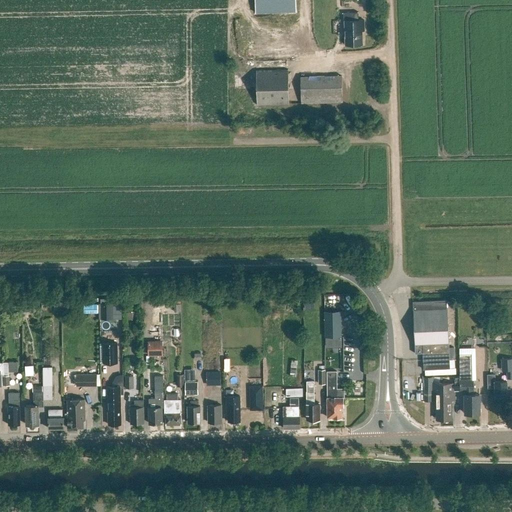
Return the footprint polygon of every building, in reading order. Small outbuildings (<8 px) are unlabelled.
[(295,0),(254,0),(255,13),(296,11),(295,0)] [(345,45),(363,45),(362,31),(364,31),(364,20),(359,20),(358,12),(343,13),(343,21),(344,21),(345,45)] [(257,105),(289,104),(288,69),(256,70),(257,105)] [(342,102),(341,76),(300,77),(301,103),(342,102)] [(447,300),(413,302),(415,354),(423,354),(423,370),(450,368),(447,300)] [(100,303),(101,319),(113,318),(113,303),(100,303)] [(325,310),(325,336),(341,336),(341,310),(325,310)] [(162,340),(148,341),(148,356),(162,356),(162,340)] [(102,342),(103,363),(118,363),(117,342),(102,342)] [(459,377),(459,391),(465,391),(465,414),(479,413),(479,395),(473,395),(473,391),(474,391),(473,380),(472,380),(471,354),(459,354),(460,377),(459,377)] [(511,358),(502,358),(502,371),(511,370),(511,358)] [(34,367),(25,367),(25,375),(35,375),(34,367)] [(43,367),(44,400),(53,400),(52,367),(43,367)] [(203,385),(219,384),(219,371),(203,371),(203,385)] [(327,398),(327,417),(333,417),(333,418),(334,418),(335,419),(339,419),(340,418),(342,418),(341,407),(343,407),(343,398),(337,398),(337,371),(327,372),(327,394),(327,398)] [(76,386),(97,386),(97,374),(76,374),(76,386)] [(495,375),(487,375),(487,389),(495,389),(495,397),(507,396),(507,381),(495,381),(495,375)] [(126,388),(133,388),(133,376),(125,376),(126,388)] [(442,419),(442,410),(444,410),(443,394),(442,394),(442,383),(440,383),(440,377),(424,377),(424,393),(432,393),(433,401),(436,401),(436,419),(442,419)] [(444,410),(442,410),(442,419),(451,419),(451,401),(455,401),(455,391),(459,391),(459,377),(454,377),(454,383),(442,383),(442,394),(443,394),(444,410)] [(306,392),(306,403),(306,410),(307,410),(307,419),(311,419),(311,420),(312,420),(312,422),(319,422),(319,420),(320,420),(320,411),(321,408),(320,405),(320,403),(314,403),(314,381),(307,381),(307,392),(306,392)] [(197,382),(186,382),(186,395),(197,394),(197,382)] [(263,410),(262,385),(249,385),(250,410),(263,410)] [(108,396),(108,409),(108,425),(114,424),(114,425),(119,425),(119,424),(121,424),(120,386),(107,387),(108,396)] [(210,399),(210,405),(208,405),(208,422),(222,422),(221,405),(214,405),(214,387),(204,387),(204,399),(210,399)] [(286,396),(302,396),(302,388),(286,388),(286,396)] [(149,407),(149,424),(162,423),(162,408),(164,407),(164,400),(163,391),(155,391),(155,398),(149,398),(149,407)] [(9,393),(9,406),(8,406),(8,425),(20,425),(20,406),(19,406),(19,392),(9,393)] [(39,407),(44,407),(43,392),(33,392),(33,405),(26,406),(26,425),(39,424),(39,407)] [(82,397),(82,399),(67,400),(68,428),(70,428),(71,429),(74,429),(75,428),(84,428),(83,421),(85,420),(85,399),(84,399),(84,397),(82,397)] [(239,397),(227,397),(227,415),(229,415),(229,421),(230,421),(232,423),(237,423),(238,421),(240,421),(239,397)] [(298,397),(291,397),(292,406),(283,406),(284,428),(300,427),(299,415),(298,397)] [(135,400),(135,404),(130,405),(130,424),(132,424),(132,425),(137,425),(137,424),(144,424),(143,400),(135,400)] [(180,400),(164,400),(164,417),(166,417),(166,425),(181,425),(181,413),(180,400)] [(191,406),(188,406),(188,423),(200,423),(200,406),(199,406),(199,400),(191,401),(191,406)] [(49,418),(49,429),(64,428),(64,417),(63,417),(62,409),(49,410),(49,418)]
